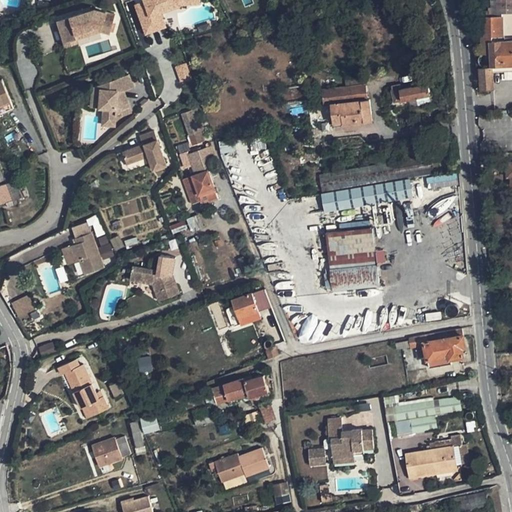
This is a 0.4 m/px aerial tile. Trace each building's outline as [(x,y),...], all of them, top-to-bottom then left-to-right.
[(144,0),(145,1),(138,3),(141,10),(139,14),(144,28),(164,21),(160,11),(178,5),(199,3),(198,0),(144,0)] [(502,13),(511,13),(511,0),(492,0),(493,8),(492,8),(492,16),(482,16),(482,21),(483,54),(484,54),(485,54),(487,54),(490,56),(491,59),(492,67),(492,68),(480,69),(481,90),(494,89),(493,72),(511,71),(511,40),(493,41),(493,36),(503,36),(502,13)] [(94,9),(57,20),(64,42),(76,39),(74,34),(94,28),(101,29),(100,31),(110,34),(115,14),(94,9)] [(146,34),(166,27),(164,21),(144,28),(146,34)] [(94,28),(74,34),(76,39),(100,31),(101,29),(94,28)] [(77,43),(76,39),(64,42),(65,47),(77,43)] [(191,79),(186,65),(177,68),(182,82),(191,79)] [(129,74),(96,85),(95,99),(100,99),(99,107),(104,108),(103,118),(115,119),(116,115),(121,112),(123,116),(131,113),(127,102),(124,101),(125,94),(121,94),(121,91),(124,91),(133,87),(129,74)] [(2,79),(0,79),(0,105),(11,101),(2,79)] [(391,86),(394,102),(431,95),(428,84),(422,85),(421,81),(413,83),(413,87),(401,89),(400,84),(391,86)] [(96,85),(93,87),(91,107),(99,107),(100,99),(95,99),(96,85)] [(304,85),(279,89),(285,119),(310,115),(304,85)] [(324,104),(332,103),(334,123),(344,122),(345,125),(365,123),(364,115),(372,115),(370,99),(367,99),(366,85),(322,90),(324,104)] [(0,113),(14,108),(11,101),(0,105),(0,113)] [(199,115),(197,108),(182,113),(193,144),(205,140),(202,131),(205,130),(201,118),(198,119),(197,115),(199,115)] [(143,144),(123,152),(126,163),(148,156),(153,169),(166,165),(154,130),(140,135),(143,144)] [(210,147),(190,154),(197,174),(183,179),(192,204),(202,201),(203,204),(218,199),(208,170),(215,168),(212,158),(214,157),(210,147)] [(449,152),(320,174),(323,193),(320,194),(323,213),(414,197),(411,177),(450,171),(449,152)] [(180,170),(183,179),(197,174),(190,154),(183,157),(187,168),(180,170)] [(7,185),(0,186),(0,204),(13,201),(13,202),(23,198),(16,180),(6,184),(7,185)] [(318,206),(278,213),(281,228),(321,221),(318,206)] [(327,232),(327,239),(333,257),(376,249),(374,227),(327,232)] [(80,260),(85,274),(103,267),(91,232),(81,236),(83,241),(71,245),(76,261),(80,260)] [(123,246),(119,236),(110,239),(115,250),(123,246)] [(332,289),(333,292),(353,290),(380,287),(378,263),(385,262),(384,250),(376,250),(376,249),(333,257),(327,239),(332,289)] [(71,245),(62,248),(67,264),(76,261),(71,245)] [(174,266),(176,257),(162,255),(160,263),(174,266)] [(155,270),(133,266),(131,280),(153,284),(159,301),(180,294),(173,274),(174,266),(160,263),(158,274),(154,273),(155,270)] [(265,289),(232,300),(239,318),(259,311),(272,307),(265,289)] [(36,310),(28,296),(12,304),(20,318),(36,310)] [(259,311),(239,318),(241,325),(262,318),(259,311)] [(410,340),(396,344),(397,349),(411,347),(411,348),(426,345),(430,368),(452,364),(451,358),(464,356),(462,346),(466,345),(463,328),(410,338),(410,340)] [(40,352),(53,348),(52,343),(39,347),(40,352)] [(270,347),(266,348),(269,358),(279,355),(275,345),(272,346),(270,347)] [(150,356),(137,358),(139,372),(152,371),(150,356)] [(77,359),(59,367),(62,374),(66,373),(82,408),(86,406),(91,417),(109,409),(103,396),(99,398),(97,393),(84,364),(80,366),(77,359)] [(212,389),(217,403),(228,400),(249,393),(250,397),(269,391),(264,375),(245,381),(244,378),(212,389)] [(124,395),(118,382),(110,386),(116,398),(124,395)] [(228,400),(230,405),(251,399),(249,393),(228,400)] [(437,429),(435,416),(459,412),(459,410),(457,397),(440,400),(441,404),(433,405),(432,402),(397,409),(397,406),(395,398),(382,401),(386,421),(394,419),(397,437),(437,429)] [(397,409),(432,402),(431,399),(397,406),(397,409)] [(276,419),(270,401),(260,405),(267,423),(276,419)] [(91,417),(86,406),(82,408),(87,419),(91,417)] [(142,433),(158,432),(156,416),(140,418),(142,433)] [(332,438),(334,458),(355,456),(354,450),(374,448),(373,429),(363,430),(363,429),(343,431),(342,417),(328,419),(330,438),(332,438)] [(135,421),(130,422),(136,448),(144,446),(141,431),(135,421)] [(452,439),(430,443),(430,446),(427,446),(427,450),(406,453),(410,478),(437,473),(436,465),(440,464),(441,468),(470,462),(467,444),(463,444),(461,434),(451,436),(452,439)] [(116,438),(92,446),(100,467),(123,459),(123,457),(132,454),(125,436),(116,439),(116,438)] [(325,465),(325,455),(322,455),(321,447),(310,448),(312,466),(325,465)] [(238,453),(215,461),(223,482),(245,473),(246,476),(270,468),(263,448),(239,456),(238,453)] [(458,470),(457,465),(441,468),(440,464),(436,465),(437,473),(458,470)] [(462,480),(461,473),(460,472),(454,479),(456,481),(462,480)] [(287,481),(273,484),(275,495),(272,496),(273,503),(277,502),(277,503),(287,501),(286,494),(290,493),(287,481)] [(159,491),(156,484),(145,487),(148,494),(159,491)] [(330,495),(328,485),(321,486),(322,496),(330,495)] [(485,491),(453,499),(456,511),(463,511),(487,506),(485,491)] [(153,511),(149,496),(122,504),(124,511),(153,511)]
